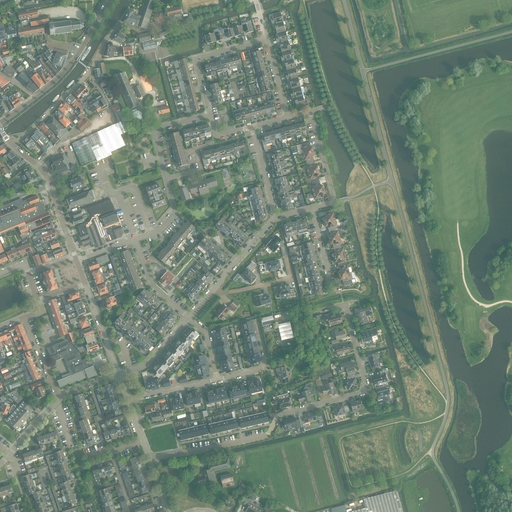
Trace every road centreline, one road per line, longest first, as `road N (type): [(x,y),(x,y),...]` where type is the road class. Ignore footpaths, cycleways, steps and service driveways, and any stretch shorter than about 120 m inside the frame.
road 1 (residential): [(149,458),(268,435),(279,415),(361,393),(345,304),(316,311)]
road 2 (residential): [(13,146),(88,73),(120,21)]
road 3 (residential): [(311,209),(333,202),(310,111),(285,118)]
road 4 (residential): [(209,115),(193,59),(265,39)]
road 5 (tertiary): [(35,97),(64,73),(111,0)]
